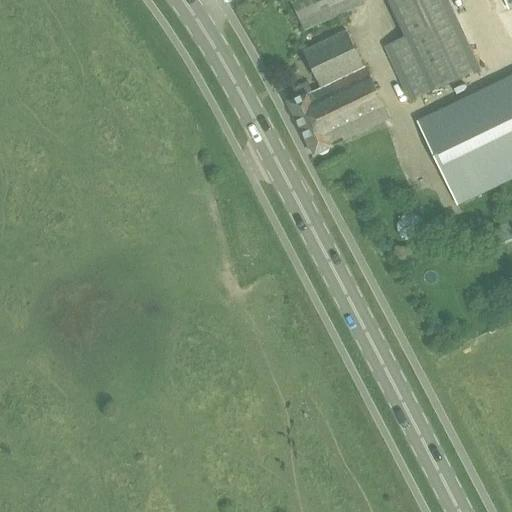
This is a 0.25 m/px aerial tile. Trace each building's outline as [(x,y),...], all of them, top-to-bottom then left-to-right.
[(365,4),(362,0),(296,0),(292,2),(305,31),(365,4)] [(392,0),(404,27),(409,37),(386,47),(409,97),(432,87),(476,66),(445,0),(392,0)] [(295,88),(299,97),(290,101),(315,155),(334,146),(333,144),(391,117),(350,30),(305,51),(322,86),(313,90),(309,81),(295,88)] [(511,76),(419,122),(458,203),(511,176),(511,76)] [(511,229),(508,221),(496,226),(502,243),(511,238),(511,229)]
